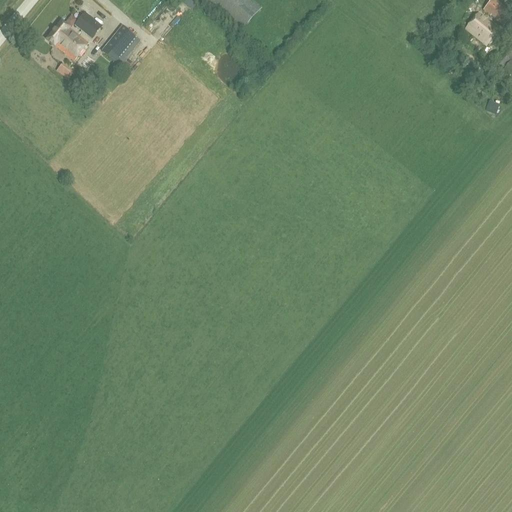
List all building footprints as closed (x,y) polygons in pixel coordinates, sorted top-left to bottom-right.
[(220,0),(202,0),(205,2),(204,3),(240,35),(249,25),(220,0)] [(511,14),(511,13),(495,0),(491,0),(483,11),(490,17),(487,22),(478,15),(466,30),(487,47),(499,32),(492,26),(496,22),(502,27),(511,14)] [(102,28),(85,14),(75,27),(92,40),(102,28)] [(74,63),(88,45),(69,30),(70,30),(62,23),(47,42),(55,48),(74,63)] [(102,54),(114,63),(134,37),(123,28),(102,54)] [(511,59),(511,47),(511,46),(497,63),(505,69),(511,59)]
